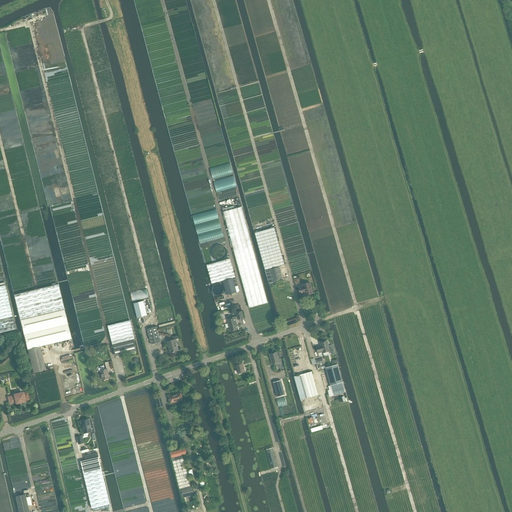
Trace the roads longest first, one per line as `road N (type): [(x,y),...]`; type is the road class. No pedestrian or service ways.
road 1 (track): [(413,511),(268,0)]
road 2 (unclassified): [(0,435),(322,320)]
road 3 (track): [(153,312),(82,31),(110,17),(106,0)]
road 4 (track): [(106,341),(29,28)]
road 5 (track): [(240,296),(161,0)]
road 6 (track): [(291,282),(213,0)]
road 7 (track): [(283,511),(257,379)]
road 8 (track): [(357,511),(322,389)]
road 9 (track): [(120,391),(150,511)]
